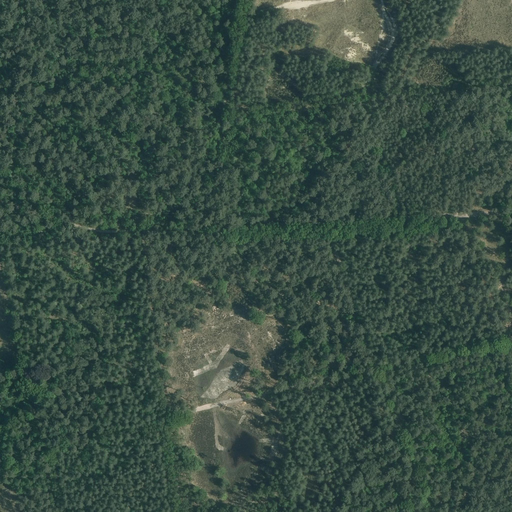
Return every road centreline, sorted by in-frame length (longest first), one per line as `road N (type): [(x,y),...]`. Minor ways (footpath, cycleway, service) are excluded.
road 1 (track): [(140,227),(84,226),(0,200)]
road 2 (track): [(511,212),(384,220)]
